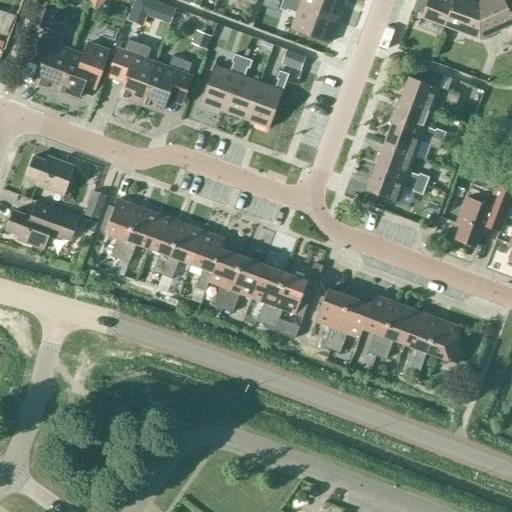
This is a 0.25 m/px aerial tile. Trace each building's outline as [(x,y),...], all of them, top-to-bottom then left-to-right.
[(105,0),(90,0),(88,6),(101,11),(105,0)] [(336,20),(282,0),(278,9),(286,12),(287,10),(296,14),(290,29),(327,43),(336,20)] [(281,0),(282,0),(336,20),(343,0),(281,0)] [(443,25),(452,0),(426,0),(420,17),(443,25)] [(479,39),(511,23),(511,20),(502,0),(482,0),(478,2),(471,0),(452,0),(443,25),(479,39)] [(511,0),(502,0),(511,20),(511,0)] [(56,90),(70,53),(57,48),(62,35),(43,27),(35,50),(45,54),(35,82),(56,90)] [(118,94),(140,102),(154,65),(141,60),(146,47),(127,40),(119,62),(111,80),(122,84),(118,94)] [(70,53),(56,90),(78,98),(82,86),(95,91),(110,52),(107,51),(88,44),(83,58),(70,53)] [(286,50),(281,64),(300,71),(306,57),(286,50)] [(222,111),(242,57),(233,54),(231,62),(232,63),(229,72),(213,66),(199,103),(222,111)] [(187,74),(191,63),(172,56),(167,70),(154,65),(140,102),(162,110),(166,100),(182,106),(193,76),(187,74)] [(245,120),(259,83),(243,77),(247,68),(248,68),(251,61),(242,57),(222,111),(245,120)] [(400,100),(431,111),(436,96),(446,99),(445,101),(455,105),(459,96),(439,88),(444,76),(427,70),(423,82),(408,77),(400,100)] [(274,88),(259,83),(245,120),(268,128),(288,74),(279,71),(276,78),(278,79),(274,88)] [(391,122),(442,141),(445,132),(435,128),(434,130),(425,127),(431,111),(400,100),(391,122)] [(438,150),(442,141),(391,122),(383,145),(414,156),(420,141),(429,144),(428,146),(438,150)] [(408,172),(414,156),(383,145),(375,167),(425,186),(428,177),(418,173),(417,175),(408,172)] [(74,166),(47,156),(45,161),(32,156),(25,176),(38,181),(36,186),(63,196),(74,166)] [(421,195),(425,186),(375,167),(366,190),(397,202),(403,186),(412,189),(411,191),(421,195)] [(487,206),(465,197),(455,223),(460,225),(455,238),(475,246),(480,233),(484,235),(487,228),(500,232),(511,200),(511,188),(497,183),(487,206)] [(92,191),(84,214),(97,219),(106,196),(92,191)] [(119,259),(138,207),(116,199),(104,232),(117,236),(109,256),(119,259)] [(36,201),(32,212),(27,210),(25,215),(12,210),(5,230),(18,235),(16,240),(42,250),(48,236),(70,240),(78,217),(36,201)] [(147,248),(160,215),(138,207),(119,259),(128,263),(135,243),(147,248)] [(181,223),(160,215),(147,248),(159,252),(152,272),(162,275),(181,223)] [(202,231),(181,223),(162,275),(171,279),(178,259),(190,264),(202,231)] [(224,239),(202,231),(190,264),(202,268),(195,288),(204,291),(208,282),(220,249),(221,249),(224,239)] [(241,257),(221,249),(220,249),(208,282),(220,286),(213,305),(222,309),(241,257)] [(263,265),(241,257),(222,309),(232,313),(239,293),(250,298),(263,265)] [(284,273),(263,265),(250,298),(263,302),(255,321),(265,325),(284,273)] [(306,281),(284,273),(265,325),(275,329),(282,309),(294,314),(306,281)] [(320,345),(329,349),(349,297),(327,289),(314,322),(327,326),(320,345)] [(366,352),(376,355),(395,303),(373,295),(369,305),(370,305),(361,328),(362,328),(373,332),(366,352)] [(370,305),(369,305),(349,297),(329,349),(339,353),(346,333),(358,338),(362,328),(361,328),(370,305)] [(392,340),(404,344),(416,311),(395,303),(376,355),(385,359),(392,340)] [(416,311),(404,344),(416,348),(409,368),(419,371),(426,352),(425,352),(437,319),(416,311)] [(459,327),(437,319),(425,352),(426,352),(457,364),(462,349),(453,345),(459,327)]
